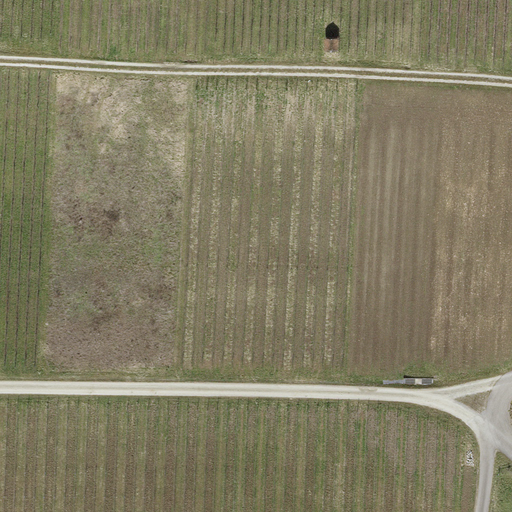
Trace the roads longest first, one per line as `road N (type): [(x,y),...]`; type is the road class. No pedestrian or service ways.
road 1 (track): [(0,63),(511,85)]
road 2 (track): [(505,387),(430,396),(0,388)]
